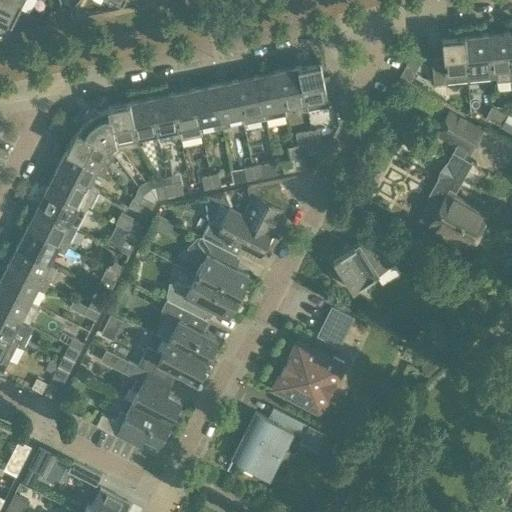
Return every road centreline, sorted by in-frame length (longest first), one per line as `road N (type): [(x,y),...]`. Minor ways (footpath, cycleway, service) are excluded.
road 1 (residential): [(166,494),(316,210),(378,40),(374,18)]
road 2 (residential): [(56,82),(374,18)]
road 3 (residential): [(166,494),(43,431),(33,408),(0,391)]
road 4 (residential): [(0,197),(56,82)]
